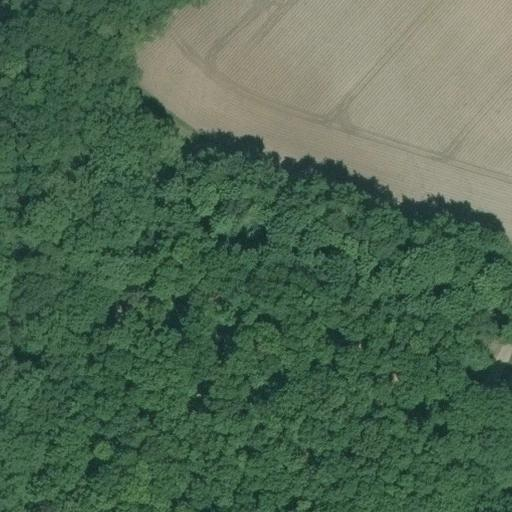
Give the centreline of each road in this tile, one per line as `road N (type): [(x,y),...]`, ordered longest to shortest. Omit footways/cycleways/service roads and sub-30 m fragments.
road 1 (track): [(511,235),(187,132),(19,511)]
road 2 (track): [(511,349),(484,421),(509,511)]
